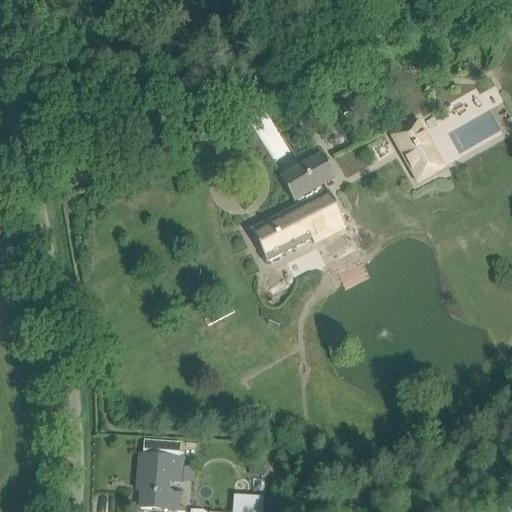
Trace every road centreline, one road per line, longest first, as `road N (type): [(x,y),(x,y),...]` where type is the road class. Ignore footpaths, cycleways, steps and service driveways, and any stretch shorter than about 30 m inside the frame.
road 1 (unclassified): [(73,511),(68,403),(0,23)]
road 2 (unknown): [(460,4),(31,180)]
